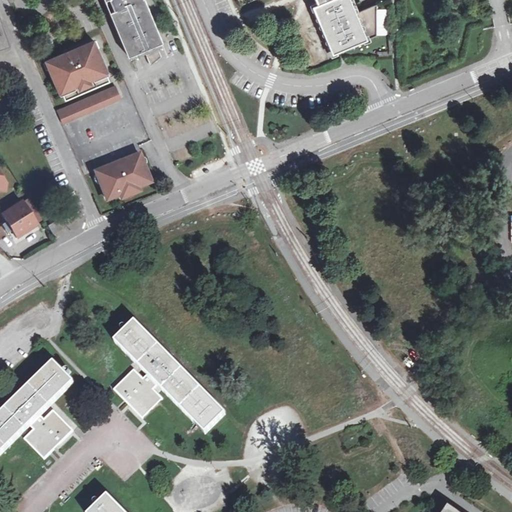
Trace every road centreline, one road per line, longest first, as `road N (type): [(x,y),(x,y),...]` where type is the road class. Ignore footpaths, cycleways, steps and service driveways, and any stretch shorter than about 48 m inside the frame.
road 1 (unclassified): [(387,112),(364,77),(297,85),(244,64),(220,36),(206,0)]
road 2 (residential): [(0,13),(98,233)]
road 3 (tertiary): [(182,196),(387,112)]
road 4 (residential): [(106,24),(182,196)]
road 5 (tertiary): [(387,112),(511,61)]
